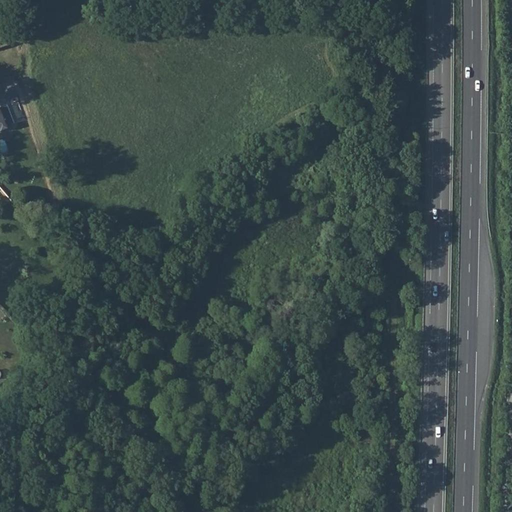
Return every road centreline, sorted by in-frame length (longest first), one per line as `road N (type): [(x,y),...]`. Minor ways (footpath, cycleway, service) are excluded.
road 1 (trunk): [(462,511),(471,0)]
road 2 (trunk): [(442,0),(433,511)]
road 3 (track): [(394,290),(410,0)]
road 4 (track): [(393,511),(394,290)]
